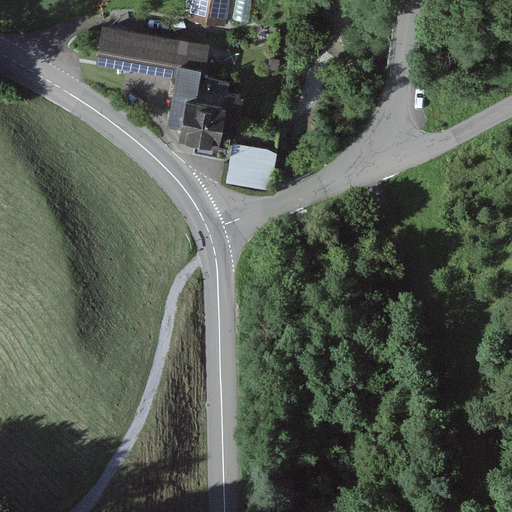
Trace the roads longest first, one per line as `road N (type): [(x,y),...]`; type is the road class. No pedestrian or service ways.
road 1 (track): [(81,511),(108,485),(142,427),(179,283),(211,253)]
road 2 (tertiary): [(204,225),(215,280),(222,511)]
road 3 (tertiary): [(0,60),(150,155),(204,225)]
road 4 (track): [(511,307),(462,324),(419,304),(368,159)]
road 5 (unclassified): [(368,159),(334,181),(204,225)]
road 6 (unclassified): [(368,159),(392,110),(409,0)]
road 7 (unclassified): [(511,105),(445,142),(368,159)]
